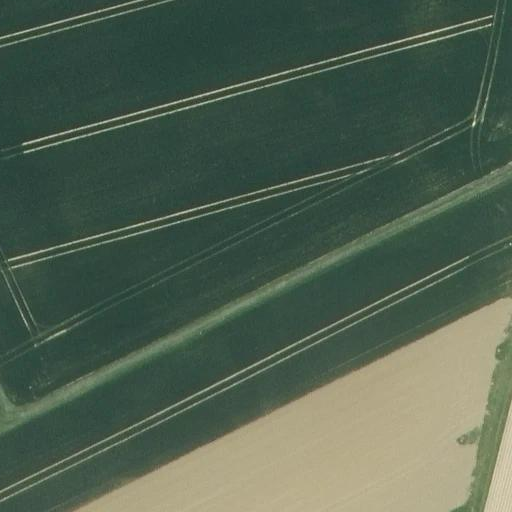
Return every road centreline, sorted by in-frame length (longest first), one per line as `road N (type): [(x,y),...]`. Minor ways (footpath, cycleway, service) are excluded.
road 1 (track): [(0,430),(511,165)]
road 2 (track): [(472,511),(511,359)]
